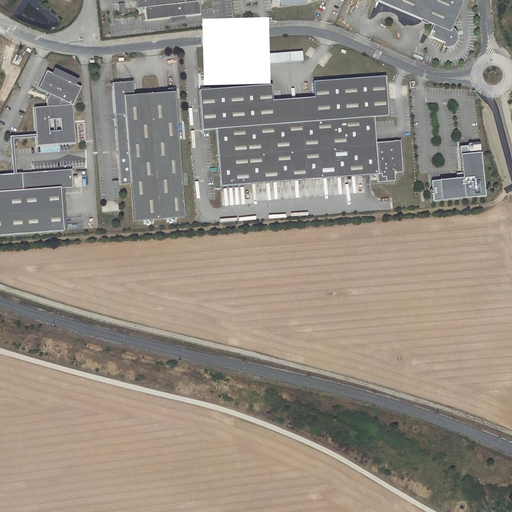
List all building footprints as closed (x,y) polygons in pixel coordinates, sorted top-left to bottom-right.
[(170,18),(173,18),(173,21),(180,20),(179,17),(183,17),(201,15),(201,11),(200,2),(211,1),(211,0),(135,0),(137,9),(144,8),(145,17),(145,21),(170,18)] [(375,0),(434,25),(429,36),(445,43),(445,44),(449,46),(450,45),(452,46),(457,34),(451,32),(453,28),(456,20),(460,12),(464,1),(461,0),(375,0)] [(455,29),(453,28),(451,32),(457,34),(452,46),(450,45),(449,46),(445,44),(444,47),(445,47),(447,48),(450,47),(452,47),(454,45),(456,44),(457,42),(458,40),(458,38),(458,36),(458,34),(457,33),(456,30),(455,29)] [(302,53),(260,56),(261,66),(302,62),(302,53)] [(76,86),(78,81),(55,70),(53,75),(76,86)] [(39,89),(49,94),(46,100),(47,107),(33,108),(35,135),(36,137),(36,146),(74,143),(72,105),(80,87),(76,86),(53,75),(48,72),(39,89)] [(271,86),(199,91),(202,131),(208,131),(216,130),(220,187),(377,175),(378,183),(395,182),(394,179),(399,174),(402,173),(400,151),(399,151),(398,144),(392,145),(391,143),(376,144),(375,139),(374,122),(374,118),(388,117),(386,99),(384,77),(313,83),(314,99),(315,115),(274,118),(272,102),(271,86)] [(120,186),(131,185),(133,223),(184,219),(177,125),(175,93),(169,93),(134,96),(133,96),(133,86),(127,86),(127,83),(123,84),(124,87),(113,88),(120,186)] [(314,99),(272,102),(274,118),(315,115),(314,99)] [(12,175),(15,175),(13,155),(13,149),(12,139),(36,137),(35,135),(10,137),(12,175)] [(432,189),(435,188),(435,193),(432,193),(433,201),(485,196),(479,144),(471,145),(472,149),(467,149),(467,146),(459,147),(462,178),(431,181),(432,189)] [(0,175),(0,236),(62,232),(62,231),(59,189),(63,189),(72,189),(70,171),(15,175),(12,175),(0,175)]
